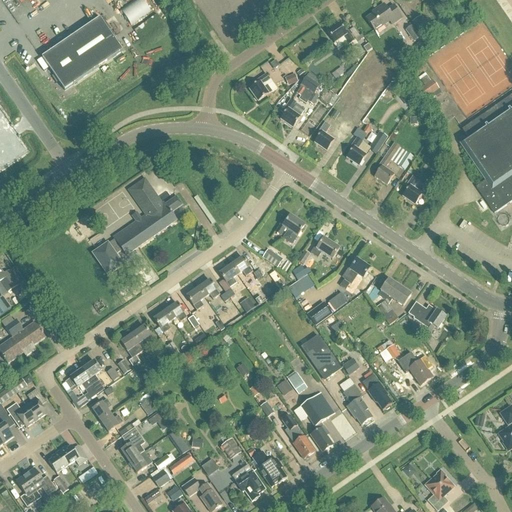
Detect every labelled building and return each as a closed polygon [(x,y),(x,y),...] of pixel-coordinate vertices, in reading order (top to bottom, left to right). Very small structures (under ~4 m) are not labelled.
[(121,14),(145,6),(143,0),(119,0),(116,1),(121,14)] [(387,11),(383,6),(377,11),(378,12),(366,20),(375,33),(389,23),(391,26),(402,19),(393,7),(387,11)] [(142,36),(164,19),(159,13),(137,29),(142,36)] [(411,22),(420,34),(428,28),(420,16),(411,22)] [(44,54),(66,41),(58,28),(67,22),(63,17),(52,24),(52,23),(38,32),(44,40),(37,44),(44,54)] [(100,20),(42,59),(64,92),(122,53),(100,20)] [(344,38),(349,46),(354,43),(347,33),(346,35),(339,25),(326,34),(334,45),(344,38)] [(421,39),(412,27),(406,32),(415,43),(421,39)] [(368,46),(363,49),(367,54),(371,50),(368,46)] [(411,48),(402,49),(403,56),(412,55),(411,48)] [(276,62),(270,66),(274,71),(279,67),(276,62)] [(258,85),(249,91),(258,104),(269,96),(277,90),(271,81),(270,81),(267,76),(257,83),(258,85)] [(295,76),(288,79),(291,86),(297,83),(295,76)] [(306,79),(301,86),(306,90),(314,95),(319,88),(306,79)] [(416,93),(422,101),(427,97),(430,101),(434,98),(432,94),(438,90),(432,82),(416,93)] [(301,89),(296,95),(301,98),(305,92),(301,89)] [(301,98),(298,101),(306,106),(308,103),(312,96),(314,95),(306,90),(305,92),(301,98)] [(312,96),(308,103),(313,107),(317,100),(312,96)] [(493,213),(494,215),(497,214),(511,203),(511,96),(462,132),(468,140),(460,146),(485,182),(476,189),(492,213),(493,213)] [(285,111),(287,112),(280,121),(293,130),(300,119),(291,113),(296,105),(291,102),(285,111)] [(325,136),(331,129),(325,125),(318,134),(320,136),(314,145),(327,153),(334,143),(325,136)] [(367,151),(375,156),(387,138),(379,133),(367,151)] [(353,150),(346,160),(359,168),(366,157),(357,151),(362,143),(357,140),(351,149),(353,150)] [(399,150),(394,146),(385,159),(379,168),(381,169),(374,179),(387,188),(395,177),(385,170),(391,162),(399,150)] [(397,168),(405,173),(413,159),(406,154),(397,168)] [(424,165),(419,171),(423,174),(428,167),(424,165)] [(171,187),(161,174),(156,178),(166,191),(171,187)] [(402,198),(414,207),(422,196),(413,190),(418,182),(413,178),(407,187),(409,189),(402,198)] [(93,255),(108,277),(123,267),(115,256),(122,251),(127,257),(176,223),(171,215),(172,215),(171,214),(182,206),(176,198),(165,206),(163,204),(162,205),(145,181),(129,192),(146,217),(141,220),(140,220),(138,218),(135,220),(137,223),(136,223),(114,239),(115,241),(108,246),(108,245),(93,255)] [(298,239),(305,229),(290,219),(285,227),(283,226),(276,235),(281,238),(285,231),(289,233),(286,238),(286,241),(291,244),(293,243),(296,238),(298,239)] [(311,255),(318,260),(321,255),(332,262),(339,250),(324,240),(319,248),(317,247),(311,255)] [(263,259),(277,270),(282,263),(268,253),(263,259)] [(299,263),(303,267),(310,256),(305,253),(299,263)] [(242,260),(231,268),(237,277),(242,274),(245,279),(252,274),(242,260)] [(343,279),(346,281),(345,282),(349,285),(355,275),(363,281),(369,271),(357,262),(351,272),(349,271),(343,279)] [(148,267),(142,272),(149,282),(155,277),(148,267)] [(219,276),(229,290),(236,286),(233,280),(237,277),(231,268),(219,276)] [(307,276),(302,268),(292,274),(298,282),(307,276)] [(0,282),(1,282),(8,293),(20,284),(10,271),(3,276),(0,271),(0,282)] [(264,277),(259,272),(254,275),(258,281),(264,277)] [(308,278),(304,281),(310,291),(314,288),(308,278)] [(379,303),(381,306),(385,303),(388,307),(392,301),(403,308),(411,297),(388,282),(377,298),(381,300),(379,303)] [(198,291),(204,300),(209,297),(212,302),(219,297),(210,283),(198,291)] [(293,288),(289,291),(296,301),(300,298),(293,288)] [(187,299),(193,308),(196,313),(203,308),(200,303),(204,300),(198,291),(187,299)] [(225,304),(229,301),(233,306),(236,304),(235,301),(237,300),(231,291),(221,298),(225,304)] [(341,295),(329,304),(335,313),(348,304),(341,295)] [(249,300),(240,306),(247,316),(255,310),(249,300)] [(385,303),(381,306),(376,310),(389,327),(398,321),(388,307),(385,303)] [(324,305),(307,317),(316,328),(332,316),(324,305)] [(165,314),(172,323),(176,320),(180,325),(187,320),(177,306),(165,314)] [(438,332),(446,320),(437,313),(429,308),(425,313),(415,306),(408,316),(414,320),(414,321),(426,329),(425,331),(430,334),(434,329),(438,332)] [(154,322),(160,331),(164,336),(171,331),(167,326),(172,323),(165,314),(154,322)] [(195,331),(200,327),(194,318),(188,322),(195,331)] [(34,347),(45,339),(35,324),(23,332),(16,322),(5,329),(12,340),(0,348),(0,354),(8,365),(23,355),(26,358),(36,351),(34,347)] [(331,330),(336,336),(344,330),(340,324),(331,330)] [(139,346),(145,354),(150,351),(148,348),(154,343),(151,338),(144,328),(133,336),(139,346)] [(129,363),(132,368),(139,363),(136,358),(143,353),(138,346),(139,346),(133,336),(121,344),(132,361),(129,363)] [(341,371),(318,338),(301,349),(324,382),(341,371)] [(164,346),(160,341),(155,344),(159,350),(164,346)] [(174,359),(180,355),(172,344),(166,347),(174,359)] [(392,347),(380,356),(386,364),(391,361),(392,362),(400,357),(393,347),(392,347)] [(411,355),(397,364),(405,376),(408,374),(407,372),(408,371),(409,373),(420,388),(433,379),(428,372),(432,369),(425,358),(417,364),(411,355)] [(130,371),(123,361),(116,366),(123,376),(130,371)] [(344,368),(351,378),(361,371),(354,361),(344,368)] [(82,371),(99,395),(104,391),(95,377),(101,373),(94,363),(82,371)] [(119,378),(112,369),(106,373),(113,383),(119,378)] [(84,398),(88,402),(99,395),(82,371),(71,379),(78,389),(82,386),(86,392),(88,390),(90,394),(84,398)] [(386,413),(389,410),(389,409),(392,407),(387,399),(388,398),(380,385),(379,386),(373,377),(365,383),(370,392),(367,394),(375,405),(377,406),(382,413),(385,412),(386,413)] [(347,390),(356,383),(352,378),(343,385),(347,390)] [(292,385),(296,391),(305,385),(301,379),(292,385)] [(278,386),(285,396),(293,390),(286,380),(278,386)] [(2,396),(7,403),(27,388),(22,381),(2,396)] [(367,413),(368,412),(360,401),(362,399),(354,387),(343,395),(351,406),(347,409),(355,421),(356,420),(361,427),(372,420),(367,413)] [(105,393),(108,398),(114,395),(110,389),(105,393)] [(26,407),(37,423),(47,416),(41,407),(46,404),(37,391),(27,398),(31,404),(26,407)] [(329,436),(320,425),(334,415),(320,395),(301,409),(317,433),(311,438),(323,455),(332,448),(326,438),(329,436)] [(150,399),(139,407),(147,418),(158,410),(150,399)] [(93,411),(101,423),(110,417),(107,412),(112,409),(107,402),(93,411)] [(260,407),(268,417),(275,413),(267,402),(260,407)] [(21,422),(26,430),(37,423),(26,407),(21,411),(17,405),(7,412),(16,425),(21,422)] [(0,406),(0,420),(2,423),(9,418),(0,406)] [(511,408),(500,415),(509,429),(498,436),(504,444),(503,445),(508,453),(511,450),(511,408)] [(110,417),(101,423),(109,434),(123,425),(118,418),(113,421),(110,417)] [(305,439),(304,440),(297,430),(298,429),(291,418),(283,423),(289,431),(286,434),(291,442),(293,440),(296,445),(294,447),(304,462),(315,455),(305,439)] [(164,420),(159,423),(164,432),(169,428),(164,420)] [(0,439),(4,445),(14,438),(5,425),(0,428),(0,439)] [(122,439),(128,448),(122,453),(129,464),(144,454),(140,449),(145,446),(135,431),(122,439)] [(228,436),(220,442),(224,446),(231,441),(228,436)] [(222,447),(232,461),(241,454),(232,441),(231,441),(224,446),(222,447)] [(59,454),(68,468),(75,463),(79,468),(88,461),(78,448),(73,451),(71,448),(67,450),(66,449),(59,454)] [(49,463),(57,475),(68,468),(59,454),(51,459),(52,461),(49,463)] [(144,454),(129,464),(137,476),(147,470),(146,469),(152,466),(144,454)] [(259,471),(258,472),(270,491),(277,486),(278,487),(287,481),(280,471),(282,470),(277,462),(273,465),(271,463),(269,464),(262,455),(253,461),(259,471)] [(171,463),(167,456),(153,466),(158,472),(171,463)] [(185,462),(187,466),(198,460),(196,456),(185,462)] [(169,470),(173,477),(183,470),(178,463),(169,470)] [(92,468),(77,479),(82,486),(97,476),(92,468)] [(26,477),(37,494),(42,490),(48,498),(57,491),(47,478),(42,481),(35,470),(28,475),(29,476),(26,477)] [(162,471),(150,479),(157,490),(169,482),(162,471)] [(425,487),(434,497),(428,503),(436,511),(439,511),(448,504),(444,499),(455,489),(445,477),(446,477),(441,471),(437,475),(437,476),(425,487)] [(257,497),(265,492),(252,473),(235,485),(242,494),(244,493),(251,504),(259,499),(257,497)] [(20,499),(27,509),(41,500),(37,494),(26,477),(23,479),(23,478),(16,483),(25,496),(20,499)] [(59,478),(53,482),(62,495),(68,491),(59,478)] [(180,489),(188,499),(200,491),(193,480),(180,489)] [(203,498),(202,498),(212,511),(215,511),(222,507),(208,486),(199,492),(203,498)] [(182,496),(176,488),(166,494),(172,503),(182,496)] [(55,497),(59,502),(64,499),(60,493),(55,497)] [(392,511),(391,511),(384,500),(371,509),(373,511),(392,511),(393,511),(392,511)] [(188,511),(182,502),(175,506),(178,511),(175,511),(188,511)]
